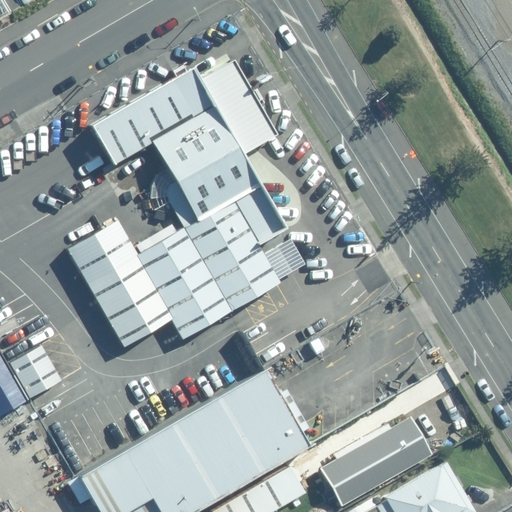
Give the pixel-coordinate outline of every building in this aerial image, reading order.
[(137,251),(117,216),(66,246),(121,345),(172,315),(182,336),(280,280),(257,240),(288,223),(245,150),(278,130),(234,56),(200,75),(193,62),(88,124),(110,163),(152,138),(197,216),(137,251)] [(59,378),(40,343),(9,361),(30,396),(59,378)] [(0,352),(0,413),(26,398),(0,352)] [(186,511),(309,442),(266,366),(81,474),(101,511),(186,511)] [(339,452),(329,435),(242,485),(254,506),(295,482),(292,478),(339,452)] [(473,511),(476,511),(447,461),(442,463),(441,461),(384,495),(386,498),(376,505),(379,511),(473,511)]
